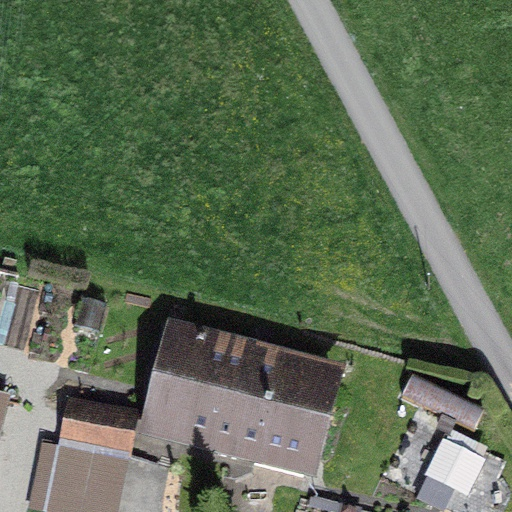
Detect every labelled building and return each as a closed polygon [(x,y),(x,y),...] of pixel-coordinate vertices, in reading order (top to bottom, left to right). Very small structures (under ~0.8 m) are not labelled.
[(357,376),(179,333),(150,452),(328,495),(357,376)] [(0,449),(10,404),(0,401),(0,449)] [(67,459),(129,471),(139,420),(77,409),(67,459)] [(444,431),(425,472),(463,490),(482,449),(444,431)] [(120,511),(129,471),(67,459),(63,458),(51,511),(120,511)]
